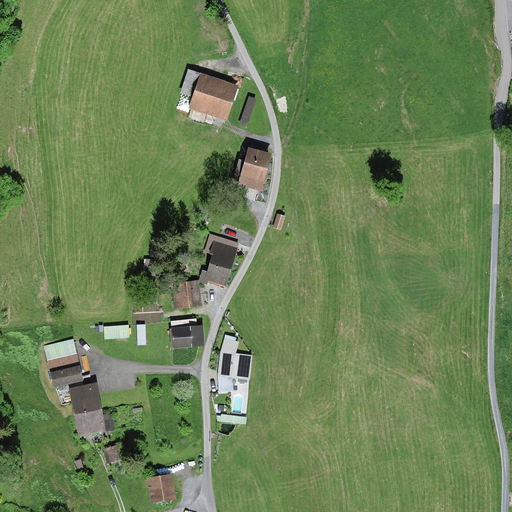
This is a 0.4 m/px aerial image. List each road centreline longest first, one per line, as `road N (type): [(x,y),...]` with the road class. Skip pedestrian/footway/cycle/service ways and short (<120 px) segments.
road 1 (track): [(218,0),(272,113),(278,151),(264,224),(223,305),(204,370),(203,511)]
road 2 (track): [(506,511),(505,444),(492,378),(499,185)]
road 3 (unclassified): [(499,185),(506,69),(499,0)]
road 4 (track): [(278,149),(302,93),(309,0)]
